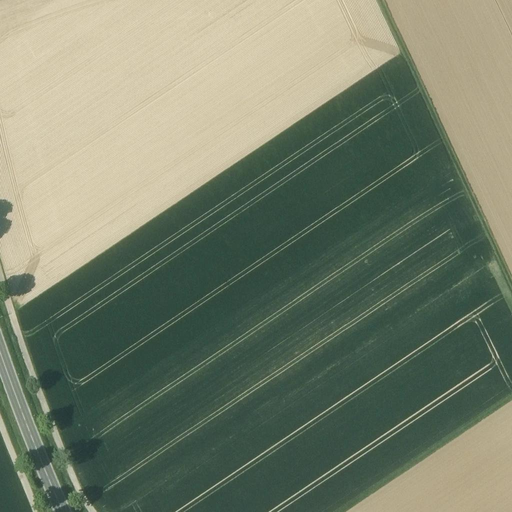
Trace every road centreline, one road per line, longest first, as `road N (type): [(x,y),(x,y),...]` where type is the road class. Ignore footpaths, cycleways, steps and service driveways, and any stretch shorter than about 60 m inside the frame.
road 1 (track): [(511,282),(378,0)]
road 2 (track): [(91,511),(0,279)]
road 3 (track): [(511,398),(342,511)]
road 4 (secondary): [(0,351),(63,511)]
